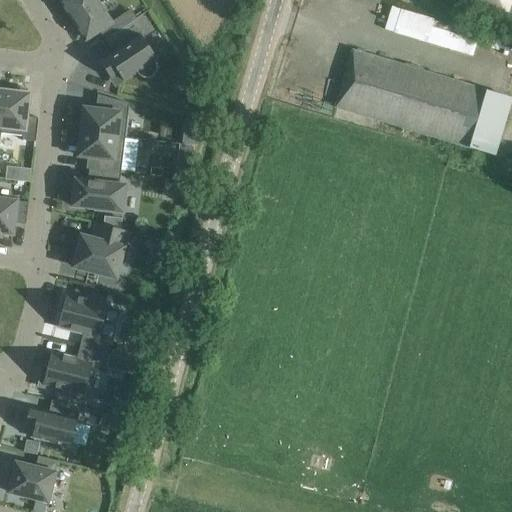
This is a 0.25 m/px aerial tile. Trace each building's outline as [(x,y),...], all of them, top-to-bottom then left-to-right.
[(96,0),(65,0),(62,2),(74,21),(99,4),(96,0)] [(511,3),(511,0),(470,0),(469,5),(508,17),(511,3)] [(99,4),(74,21),(86,39),(99,31),(111,23),(99,4)] [(122,28),(116,19),(111,23),(99,31),(105,40),(122,28)] [(135,26),(109,44),(116,54),(101,64),(111,78),(118,73),(123,80),(136,71),(138,74),(139,75),(140,76),(142,77),(144,78),(145,78),(146,78),(147,78),(149,78),(151,78),(152,77),(153,77),(154,76),(155,75),(156,73),(156,72),(157,71),(157,70),(157,68),(157,66),(157,64),(156,63),(154,59),(156,58),(135,26)] [(511,44),(492,39),(490,45),(510,52),(511,46),(511,44)] [(487,90),(372,56),(353,50),(335,108),(469,148),(486,93),(487,91),(487,90)] [(6,87),(1,133),(23,136),(23,140),(36,142),(39,118),(27,117),(29,94),(23,94),(24,90),(6,87)] [(486,93),(469,148),(495,155),(511,99),(487,91),(486,93)] [(84,108),(81,132),(125,138),(129,104),(98,95),(96,110),(84,108)] [(81,132),(79,156),(91,157),(89,170),(121,173),(125,138),(81,132)] [(31,169),(6,166),(5,180),(20,181),(30,183),(31,169)] [(76,180),(73,206),(122,212),(125,186),(119,185),(121,173),(89,170),(88,181),(76,180)] [(0,199),(0,239),(1,233),(13,235),(14,223),(26,224),(29,203),(17,201),(0,199)] [(82,236),(74,267),(116,278),(128,232),(99,224),(95,240),(82,236)] [(66,295),(58,327),(84,333),(80,346),(110,353),(113,339),(100,336),(107,307),(108,306),(66,295)] [(43,367),(39,386),(57,391),(58,388),(84,395),(92,365),(106,369),(106,368),(110,354),(110,353),(80,346),(80,347),(77,360),(56,354),(54,364),(49,362),(47,368),(43,367)] [(30,409),(26,425),(35,428),(32,436),(71,446),(81,408),(52,401),(49,413),(30,409)] [(27,441),(24,453),(37,455),(40,444),(27,441)] [(16,463),(9,492),(48,502),(58,461),(39,456),(36,468),(16,463)] [(36,500),(33,511),(45,511),(48,503),(36,500)]
